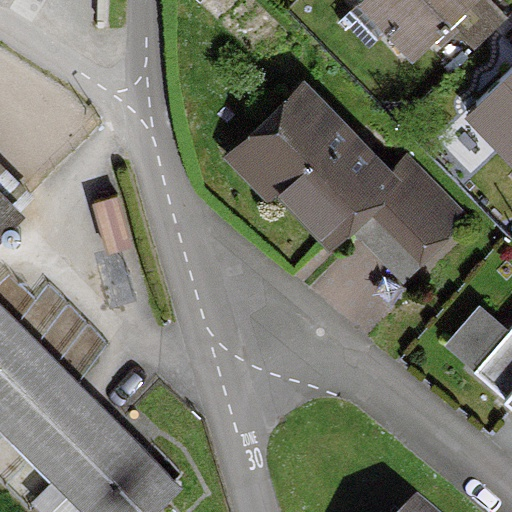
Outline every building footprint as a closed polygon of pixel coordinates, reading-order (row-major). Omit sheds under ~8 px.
[(369,0),(414,47),(426,35),(434,43),(451,28),(470,48),(490,27),(464,0),(369,0)] [(511,62),(469,103),(511,147),(511,62)] [(321,229),(326,235),(373,189),(428,245),(455,218),(399,160),(382,177),(296,89),(239,145),(321,229)] [(0,427),(84,511),(145,511),(172,485),(109,422),(88,443),(50,405),(72,384),(0,312),(0,221),(11,211),(0,200),(0,427)] [(511,406),(511,320),(469,370),(511,406)]
